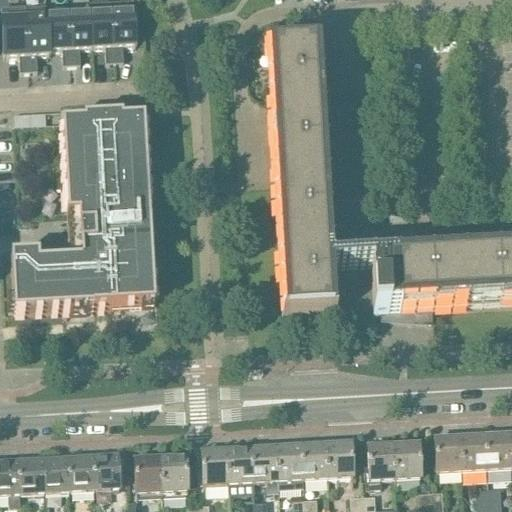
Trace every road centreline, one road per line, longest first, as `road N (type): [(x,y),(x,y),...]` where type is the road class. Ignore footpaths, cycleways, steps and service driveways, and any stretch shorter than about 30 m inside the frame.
road 1 (tertiary): [(0,422),(511,391)]
road 2 (residential): [(497,228),(348,234),(337,13),(383,11)]
road 3 (residential): [(497,228),(491,6)]
road 4 (residential): [(0,103),(143,97)]
